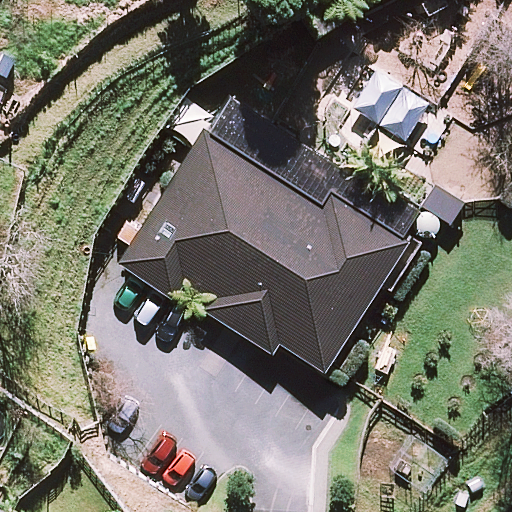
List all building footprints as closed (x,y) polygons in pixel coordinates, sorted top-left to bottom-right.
[(320,42),(360,15),(350,0),(318,0),(300,13),(320,42)] [(380,123),(402,89),(376,72),(354,106),(380,123)] [(402,89),(380,123),(407,140),(429,106),(402,89)] [(327,201),(212,130),(127,265),(181,299),(192,281),(215,296),(208,307),(280,352),(288,341),(332,368),(334,365),(415,235),(337,187),(327,201)] [(439,178),(421,205),(454,226),(472,199),(439,178)]
